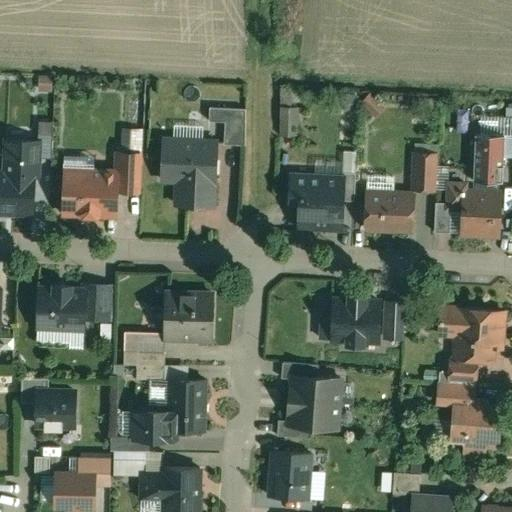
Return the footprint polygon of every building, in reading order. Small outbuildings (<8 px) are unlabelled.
[(245,108),(210,106),(209,120),(225,121),(224,143),(245,144),(245,108)] [(145,146),(144,125),(123,126),(124,148),(145,146)] [(505,134),(475,133),(473,180),(499,181),(503,181),(505,134)] [(6,139),(5,171),(33,173),(38,173),(40,140),(6,139)] [(217,141),(163,139),(161,174),(178,174),(176,204),(212,206),(213,182),(215,182),(217,141)] [(143,153),(117,152),(116,171),(117,171),(117,190),(141,191),(143,153)] [(356,152),(343,152),(342,172),(356,172),(356,152)] [(437,153),(414,152),(413,188),(436,189),(437,153)] [(116,171),(92,170),(89,172),(87,172),(87,156),(64,155),(63,169),(66,172),(64,212),(80,213),(83,216),(96,217),(100,214),(115,215),(117,190),(117,171),(116,171)] [(5,171),(0,171),(0,212),(32,214),(33,173),(5,171)] [(356,172),(342,172),(341,197),(342,197),(342,200),(354,201),(356,172)] [(312,176),(291,175),(290,204),(300,204),(299,226),(341,227),(342,200),(342,197),(341,197),(311,195),(312,176)] [(499,181),(473,180),(473,191),(499,192),(499,181)] [(466,183),(448,182),(448,202),(447,208),(451,208),(463,208),(462,233),(498,234),(500,192),(499,192),(473,191),(471,191),(465,190),(466,183)] [(414,194),(367,192),(365,224),(369,229),(380,229),(384,225),(412,226),(414,194)] [(448,202),(447,202),(436,202),(434,232),(450,232),(451,208),(447,208),(448,202)] [(88,284),(38,284),(37,330),(87,331),(88,321),(88,284)] [(114,285),(88,284),(88,321),(114,322),(114,285)] [(215,293),(166,292),(165,335),(213,336),(215,293)] [(349,296),(349,300),(334,299),(332,338),(347,339),(347,343),(363,344),(363,340),(378,341),(380,301),(365,300),(365,296),(349,296)] [(405,302),(387,301),(385,337),(404,338),(405,302)] [(503,311),(441,307),(440,327),(457,328),(455,355),(455,357),(477,359),(492,360),(493,342),(501,343),(503,311)] [(165,351),(137,350),(137,364),(165,365),(165,351)] [(477,359),(455,357),(455,355),(451,355),(449,381),(475,383),(477,359)] [(318,364),(283,362),(281,378),(291,378),(291,374),(317,376),(318,364)] [(165,365),(137,364),(136,378),(164,379),(165,365)] [(317,376),(291,374),(291,378),(290,399),(339,403),(341,378),(317,376)] [(205,379),(168,378),(167,410),(167,429),(177,430),(204,430),(205,379)] [(449,381),(439,381),(437,402),(454,403),(451,440),(464,441),(464,454),(484,455),(484,445),(498,446),(500,408),(480,407),(481,400),(474,399),(475,383),(449,381)] [(37,390),(37,421),(45,421),(45,432),(78,432),(78,391),(37,390)] [(339,403),(290,399),(288,420),(288,424),(314,426),(338,428),(339,403)] [(149,406),(140,406),(136,409),(134,409),(133,437),(134,438),(148,438),(160,438),(166,438),(167,438),(174,439),(177,435),(177,430),(167,429),(167,410),(152,410),(149,406)] [(314,426),(288,424),(288,420),(278,419),(277,435),(313,438),(314,426)] [(133,437),(126,437),(125,450),(148,450),(148,438),(134,438),(133,437)] [(311,470),(313,453),(270,449),(266,496),(309,500),(309,497),(311,470)] [(125,450),(121,450),(121,462),(144,462),(145,451),(125,450)] [(110,461),(78,460),(78,473),(98,474),(97,484),(109,484),(110,461)] [(197,511),(200,468),(164,467),(164,472),(143,471),(142,496),(163,497),(162,511),(197,511)] [(325,471),(311,470),(309,497),(323,498),(325,471)] [(420,474),(394,472),(393,493),(412,494),(419,494),(420,474)] [(56,473),(55,511),(90,511),(96,511),(97,484),(98,474),(78,473),(56,473)] [(419,494),(412,494),(410,511),(450,511),(452,496),(419,494)]
